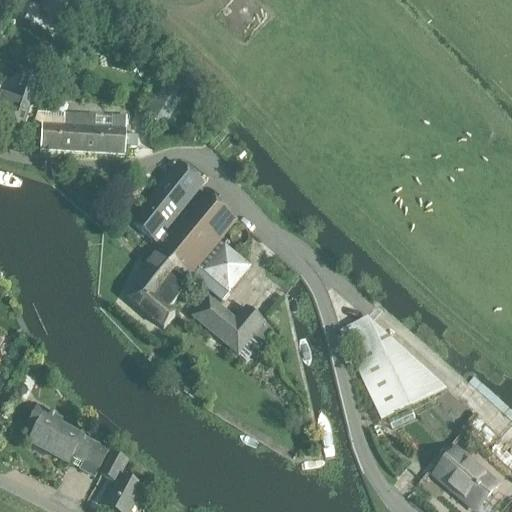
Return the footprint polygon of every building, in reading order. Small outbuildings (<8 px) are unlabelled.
[(40,103),(56,109),(65,81),(50,76),(40,103)] [(0,127),(18,134),(37,82),(25,78),(19,97),(15,95),(12,101),(2,97),(0,102),(0,127)] [(145,118),(163,129),(181,102),(163,90),(145,118)] [(42,125),(40,151),(61,152),(82,153),(104,155),(125,156),(125,148),(136,149),(136,138),(126,137),(126,119),(111,118),(110,131),(105,131),(95,131),(96,117),(84,117),(64,116),(63,116),(42,115),(37,114),(34,123),(42,125)] [(131,225),(153,244),(201,185),(179,168),(131,225)] [(146,267),(150,270),(125,300),(161,331),(174,317),(168,311),(194,280),(223,303),(250,270),(217,244),(235,222),(205,197),(146,267)] [(208,300),(192,319),(238,356),(264,325),(246,311),(237,323),(208,300)] [(445,390),(366,320),(339,333),(381,420),(445,390)] [(36,408),(25,430),(33,434),(26,447),(67,468),(72,460),(82,466),(79,472),(94,480),(109,452),(83,439),(83,438),(60,425),(62,421),(53,416),(51,421),(45,418),(48,413),(36,408)] [(497,488),(456,453),(436,477),(477,511),(497,488)] [(109,511),(132,511),(144,489),(122,478),(128,463),(112,455),(100,477),(116,486),(104,508),(109,511)]
